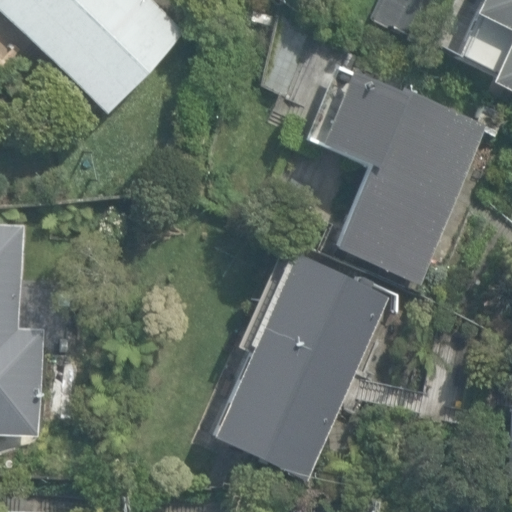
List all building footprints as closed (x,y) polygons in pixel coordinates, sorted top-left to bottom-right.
[(0,0),(0,18),(43,61),(96,113),(148,61),(178,31),(146,0),(0,0)] [(479,81),(511,96),(511,0),(469,0),(464,12),(503,31),(489,61),(479,81)] [(319,247),(410,286),(480,124),(389,84),(319,247)] [(197,173),(218,181),(230,143),(209,136),(197,173)] [(0,433),(29,435),(35,328),(9,327),(15,224),(0,222),(0,433)] [(197,436),(297,481),(381,296),(280,251),(197,436)] [(500,488),(511,488),(511,403),(503,403),(500,488)]
